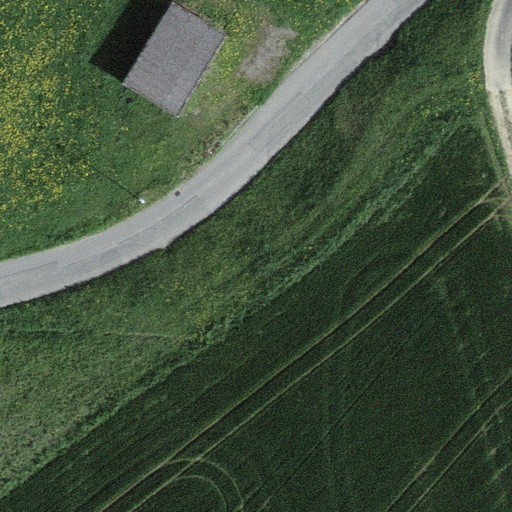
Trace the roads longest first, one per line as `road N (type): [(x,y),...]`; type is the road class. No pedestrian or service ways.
road 1 (unclassified): [(0,282),(98,253),(180,211),(398,0)]
road 2 (track): [(511,0),(499,61),(511,129)]
